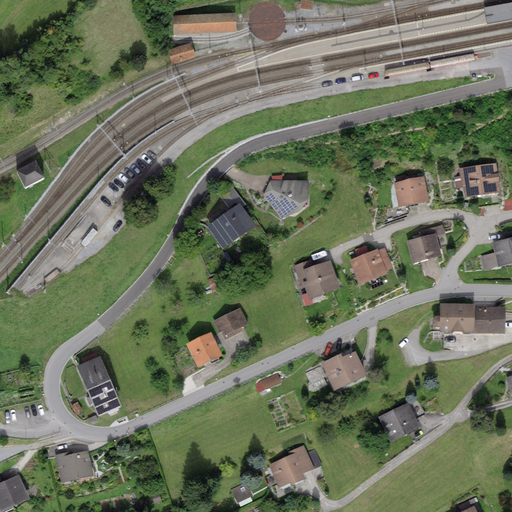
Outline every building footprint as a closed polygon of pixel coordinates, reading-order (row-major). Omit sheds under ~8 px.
[(313,2),(300,1),(299,10),(312,11),(313,2)] [(511,4),(485,10),(487,24),(511,19),(511,4)] [(172,17),(173,37),(235,33),(234,23),(234,14),(172,17)] [(190,44),(168,51),(172,64),(194,57),(190,44)] [(16,174),(25,190),(43,181),(35,165),(16,174)] [(496,167),(459,172),(463,200),(500,194),(496,167)] [(422,179),(394,186),(399,210),(428,204),(422,179)] [(307,183),(269,182),(263,198),(281,221),(302,209),(306,200),(307,183)] [(239,208),(208,230),(224,252),(255,230),(239,208)] [(436,236),(407,244),(412,266),(441,259),(436,236)] [(511,240),(490,246),(493,256),(479,259),(483,274),(497,271),(511,266),(511,240)] [(377,251),(350,263),(360,287),(387,276),(377,251)] [(304,284),(310,301),(338,290),(327,262),(307,270),(299,273),(304,284)] [(304,263),(293,267),(301,285),(304,284),(299,273),(307,270),(304,263)] [(439,307),(439,336),(472,336),(472,329),(472,307),(439,307)] [(472,329),(472,336),(504,336),(504,310),(480,310),(480,329),(472,329)] [(239,311),(215,322),(223,340),(248,329),(239,311)] [(211,337),(188,348),(198,370),(221,359),(211,337)] [(352,354),(321,368),(334,394),(364,380),(352,354)] [(98,359),(77,368),(97,416),(118,407),(98,359)] [(264,393),(281,385),(277,376),(260,385),(264,393)] [(408,406),(381,421),(393,444),(420,429),(408,406)] [(269,466),(280,492),(305,481),(302,476),(314,471),(304,447),(291,453),(293,456),(269,466)] [(71,454),(58,457),(64,480),(91,473),(86,453),(71,456),(71,454)] [(15,480),(0,487),(0,511),(4,511),(25,502),(15,480)]
